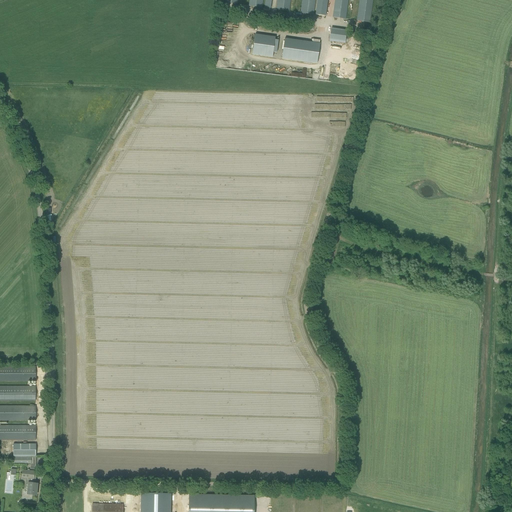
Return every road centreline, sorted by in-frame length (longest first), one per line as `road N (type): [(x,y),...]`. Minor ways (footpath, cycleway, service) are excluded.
road 1 (track): [(325,224),(304,301),(314,339),(339,379),(337,485),(50,481)]
road 2 (unclassified): [(50,511),(51,344),(40,219),(33,179),(0,104)]
road 3 (track): [(483,511),(496,275)]
road 4 (track): [(386,0),(325,224)]
road 5 (track): [(325,224),(368,253),(496,275)]
